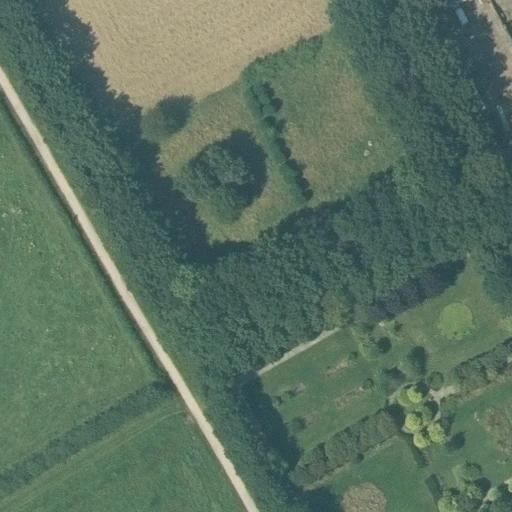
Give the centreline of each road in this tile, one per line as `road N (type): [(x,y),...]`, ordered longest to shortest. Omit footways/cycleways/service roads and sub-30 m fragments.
road 1 (track): [(247,511),(0,89)]
road 2 (track): [(171,379),(511,194)]
